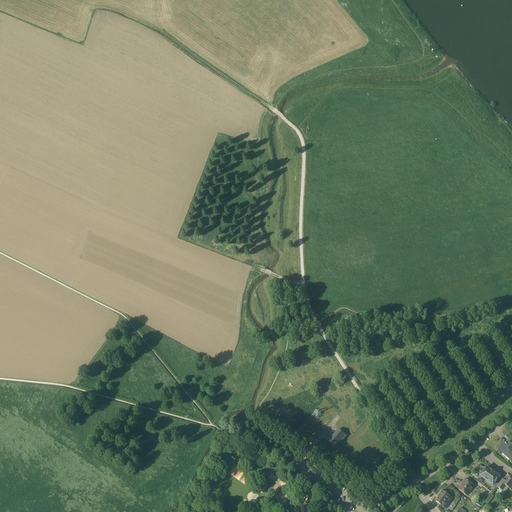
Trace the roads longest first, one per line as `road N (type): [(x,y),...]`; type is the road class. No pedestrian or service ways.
road 1 (track): [(317,323),(303,284),(302,140),(273,110)]
road 2 (track): [(420,481),(317,323)]
road 3 (track): [(273,110),(141,20)]
road 4 (track): [(349,511),(224,433)]
